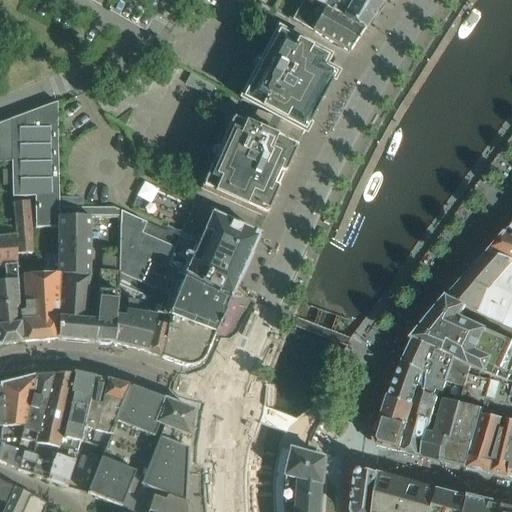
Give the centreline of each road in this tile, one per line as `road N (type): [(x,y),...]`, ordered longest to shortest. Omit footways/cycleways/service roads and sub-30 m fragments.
road 1 (unclassified): [(229,403),(327,168),(426,0)]
road 2 (unclassified): [(349,453),(361,398),(381,360),(511,196)]
road 3 (unclassified): [(0,364),(106,362),(229,403)]
road 4 (residential): [(0,108),(137,50),(174,0)]
road 5 (unclassified): [(349,453),(229,403)]
